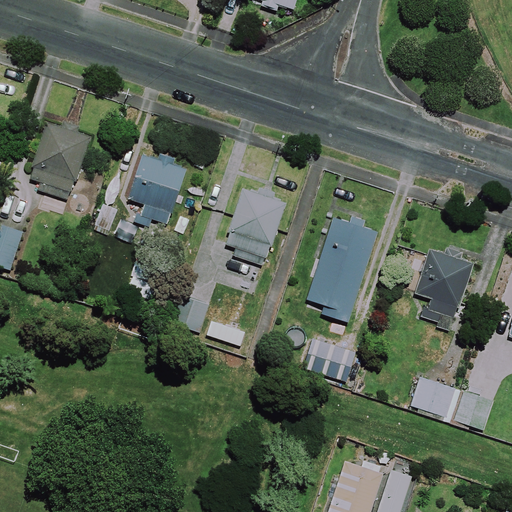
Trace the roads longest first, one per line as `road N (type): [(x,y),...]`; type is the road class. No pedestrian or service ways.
road 1 (residential): [(0,9),(328,116)]
road 2 (residential): [(328,116),(511,175)]
road 3 (residential): [(328,116),(365,0)]
